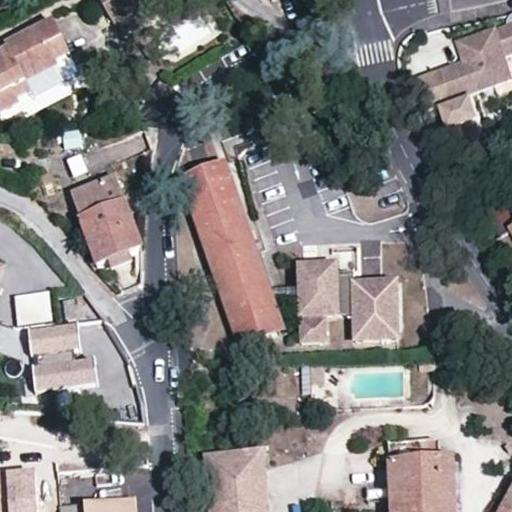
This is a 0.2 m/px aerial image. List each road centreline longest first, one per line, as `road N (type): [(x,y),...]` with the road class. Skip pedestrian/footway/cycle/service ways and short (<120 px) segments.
road 1 (residential): [(367,20),(299,43),(201,91),(180,111),(158,181),(155,329)]
road 2 (tertiary): [(498,304),(419,181),(367,20)]
road 3 (track): [(473,511),(467,457),(450,421),(440,300)]
road 4 (track): [(450,421),(356,424),(318,477),(275,494)]
road 5 (track): [(159,450),(55,464),(2,462)]
